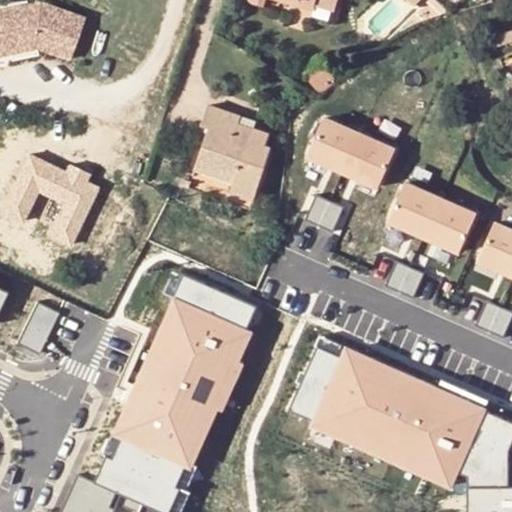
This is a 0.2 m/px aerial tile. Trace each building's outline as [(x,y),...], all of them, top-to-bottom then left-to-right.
[(0,37),(2,37),(7,53),(35,47),(68,59),(83,19),(50,7),(48,11),(39,7),(38,3),(0,10),(0,37)] [(50,7),(38,3),(39,7),(48,11),(50,7)] [(511,30),(488,38),(491,47),(511,40),(511,30)] [(304,76),(318,94),(335,81),(321,63),(304,76)] [(203,124),(208,126),(196,163),(235,175),(231,189),(253,196),(269,145),(264,143),(268,130),(237,121),(239,114),(209,105),(203,124)] [(359,131),(323,115),(306,156),(342,172),(359,131)] [(359,131),(342,172),(377,188),(395,147),(359,131)] [(29,154),(2,212),(22,221),(38,189),(65,202),(50,234),(71,244),(97,188),(85,181),(79,179),(82,170),(71,164),(66,173),(29,154)] [(82,170),(79,179),(85,181),(89,173),(82,170)] [(403,182),(387,220),(423,236),(439,197),(403,182)] [(318,195),(307,220),(321,227),(332,202),(318,195)] [(439,197),(423,236),(435,241),(441,198),(439,197)] [(441,198),(435,241),(459,252),(475,213),(441,198)] [(332,202),(321,227),(335,233),(347,208),(332,202)] [(511,230),(494,223),(477,261),(511,275),(511,230)] [(396,261),(385,286),(399,292),(409,267),(396,261)] [(409,267),(399,292),(413,298),(424,273),(409,267)] [(174,272),(163,294),(172,298),(182,275),(174,272)] [(102,453),(94,481),(100,483),(120,492),(164,511),(169,511),(181,486),(177,484),(188,460),(192,461),(217,406),(212,404),(234,358),(238,360),(250,331),(246,330),(257,305),(182,275),(172,298),(163,327),(171,330),(150,375),(143,371),(113,429),(123,434),(111,457),(102,453)] [(37,300),(15,342),(36,354),(59,312),(37,300)] [(485,301),(474,326),(488,332),(500,307),(485,301)] [(511,312),(500,307),(488,332),(502,338),(511,315),(511,312)] [(163,327),(143,371),(150,375),(171,330),(163,327)] [(321,333),(315,345),(344,358),(348,346),(321,333)] [(315,345),(289,410),(316,422),(318,417),(366,439),(362,449),(406,463),(417,377),(397,368),(394,376),(370,366),(373,357),(348,346),(344,358),(315,345)] [(373,357),(370,366),(394,376),(397,368),(373,357)] [(234,358),(212,404),(217,406),(222,408),(243,362),(238,360),(234,358)] [(417,377),(406,463),(409,457),(454,478),(458,469),(478,472),(478,486),(508,486),(510,447),(511,442),(511,424),(483,409),(485,407),(438,386),(417,377)] [(442,377),(438,386),(485,407),(489,398),(442,377)] [(316,422),(313,427),(362,449),(366,439),(318,417),(316,422)] [(113,429),(102,453),(111,457),(123,434),(113,429)] [(406,463),(406,468),(449,488),(454,478),(409,457),(406,463)] [(188,460),(177,484),(181,486),(186,488),(197,465),(192,461),(188,460)] [(77,473),(59,511),(86,511),(100,483),(94,481),(77,473)] [(100,483),(86,511),(111,511),(120,492),(100,483)] [(511,511),(511,485),(508,486),(478,486),(477,511),(467,511),(511,511)] [(181,486),(169,511),(179,511),(186,488),(181,486)]
